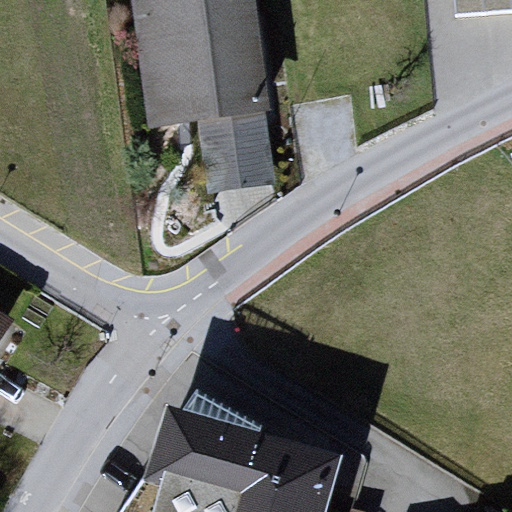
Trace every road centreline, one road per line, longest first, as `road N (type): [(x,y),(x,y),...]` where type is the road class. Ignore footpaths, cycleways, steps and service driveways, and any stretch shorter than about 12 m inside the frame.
road 1 (residential): [(511,98),(329,192),(158,326)]
road 2 (residential): [(158,326),(113,375),(33,511)]
road 3 (residential): [(0,239),(158,326)]
